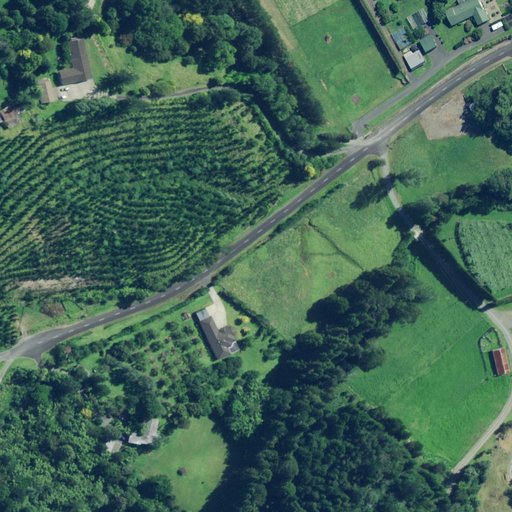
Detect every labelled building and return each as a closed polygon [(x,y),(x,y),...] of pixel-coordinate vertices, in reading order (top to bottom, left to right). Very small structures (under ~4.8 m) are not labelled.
[(93,0),(82,0),(81,6),(91,9),(93,0)] [(479,0),(471,0),(460,0),(461,2),(462,4),(460,5),(448,11),(446,12),(447,14),(453,26),(473,16),(478,25),(489,20),(479,0)] [(411,43),(402,28),(392,34),(400,49),(411,43)] [(426,53),(436,47),(430,36),(420,42),(426,53)] [(63,85),(91,79),(82,39),(67,43),(73,69),(60,72),(63,85)] [(425,61),(418,50),(412,53),(411,51),(404,55),(411,68),(425,61)] [(40,103),(53,101),(49,80),(36,83),(40,103)] [(15,118),(7,105),(0,108),(0,117),(4,124),(15,118)] [(216,331),(205,308),(194,313),(216,360),(237,350),(230,335),(233,333),(229,325),(216,331)] [(508,372),(502,347),(491,350),(497,375),(508,372)] [(89,377),(79,364),(71,369),(73,372),(72,373),(79,384),(89,377)] [(126,404),(125,413),(134,413),(135,404),(126,404)] [(150,447),(154,420),(141,418),(139,433),(129,432),(127,443),(150,447)] [(109,453),(115,442),(106,438),(101,449),(109,453)]
